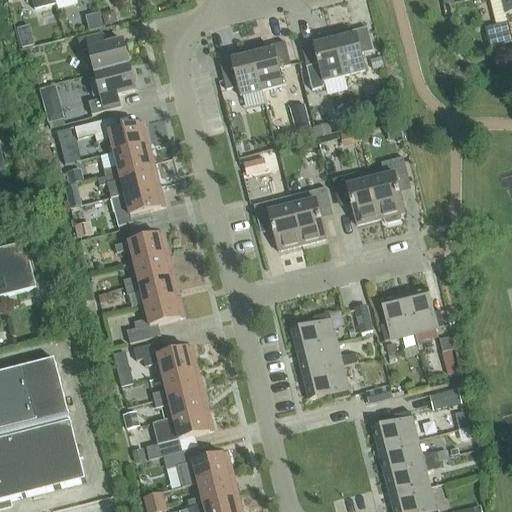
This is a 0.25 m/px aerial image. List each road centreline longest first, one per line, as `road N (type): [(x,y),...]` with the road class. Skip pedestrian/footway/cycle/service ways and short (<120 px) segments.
road 1 (residential): [(236,303),(177,76),(183,41),(210,10)]
road 2 (residential): [(292,511),(236,303)]
road 3 (residential): [(236,303),(424,258)]
